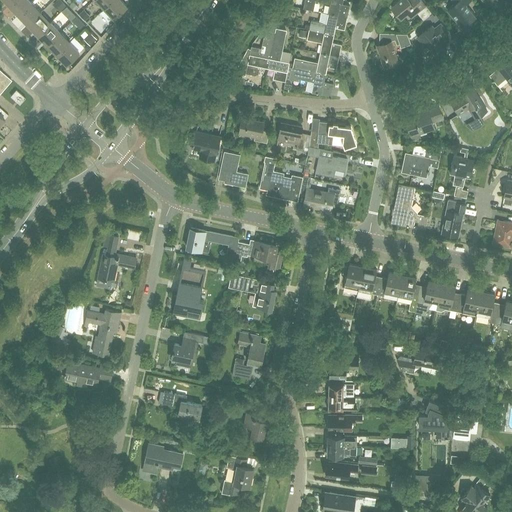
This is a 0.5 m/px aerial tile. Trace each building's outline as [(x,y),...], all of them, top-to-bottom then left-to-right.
[(30,0),(14,0),(9,5),(19,15),(32,2),(30,0)] [(59,0),(56,0),(54,3),(61,10),(66,6),(59,0)] [(74,10),(79,6),(77,4),(74,0),(72,2),(69,4),(74,10)] [(122,0),(112,0),(104,7),(114,18),(127,5),(122,0)] [(338,15),(347,17),(350,5),(341,3),(341,0),(304,0),(303,8),(314,10),(316,0),(330,3),(328,13),(338,15)] [(421,0),(399,0),(391,6),(401,18),(408,12),(411,17),(426,5),(421,0)] [(466,4),(470,0),(452,0),(455,3),(447,9),(462,27),(461,29),(465,33),(473,26),(470,22),(476,16),(466,4)] [(483,0),(483,1),(489,9),(495,4),(496,5),(502,0),(483,0)] [(32,2),(19,15),(29,25),(42,12),(32,2)] [(74,17),(76,15),(71,10),(70,9),(66,12),(65,13),(72,20),(74,17)] [(85,20),(90,15),(84,9),(79,14),(85,20)] [(42,12),(29,25),(38,34),(51,21),(42,12)] [(338,15),(328,13),(326,23),(311,20),(310,25),(309,29),(334,34),(335,27),(345,29),(346,23),(337,21),(338,15)] [(51,21),(38,34),(47,44),(61,31),(51,21)] [(422,41),(416,46),(423,55),(429,50),(433,54),(444,45),(439,38),(447,31),(441,23),(435,28),(432,25),(419,36),(422,41)] [(272,47),(282,49),(286,29),(276,27),(275,31),(269,30),(264,37),(262,48),(251,46),(246,73),(248,63),(254,65),(252,74),(258,75),(260,66),(268,67),(272,47)] [(332,42),(334,34),(309,29),(307,39),(322,42),(320,52),(330,54),(331,48),(340,50),(342,44),(332,42)] [(61,31),(47,44),(57,54),(70,41),(61,31)] [(411,43),(407,33),(380,32),(379,44),(377,44),(384,66),(399,61),(392,40),(395,39),(397,44),(400,43),(401,47),(411,43)] [(97,40),(91,34),(86,40),(91,45),(97,40)] [(70,41),(57,54),(67,64),(80,51),(70,41)] [(279,60),(282,49),(272,47),(268,67),(275,69),(273,78),(280,80),(281,70),(287,71),(285,81),(286,81),(287,76),(289,66),(289,62),(279,60)] [(329,60),(330,54),(320,52),(318,62),(294,57),(292,67),(326,74),(327,66),(337,68),(338,62),(329,60)] [(511,64),(507,58),(497,66),(498,67),(489,74),(497,84),(506,77),(511,84),(511,64)] [(326,74),(292,67),(289,66),(287,76),(314,81),(312,92),(322,94),(323,87),(332,89),(334,83),(324,81),(326,74)] [(7,76),(0,84),(0,85),(4,89),(12,80),(7,76)] [(451,101),(458,113),(469,107),(475,117),(487,110),(472,85),(460,92),(461,95),(451,101)] [(17,89),(11,96),(20,104),(26,97),(17,89)] [(422,138),(420,132),(434,127),(432,121),(443,117),(439,105),(422,111),(423,113),(406,119),(414,140),(422,138)] [(9,115),(4,110),(0,114),(5,119),(9,115)] [(267,142),(270,131),(263,130),(264,122),(242,117),(237,138),(238,138),(239,132),(255,136),(254,140),(267,142)] [(351,126),(345,125),(346,123),(320,120),(318,130),(311,129),(309,146),(314,147),(318,147),(319,142),(332,143),(333,135),(343,136),(343,142),(345,147),(357,143),(351,126)] [(301,132),(302,126),(282,122),(278,138),(298,143),(296,148),(304,150),(308,133),(301,132)] [(195,130),(192,147),(202,149),(200,157),(214,160),(215,152),(217,153),(221,136),(195,130)] [(442,146),(440,146),(425,145),(423,155),(405,151),(401,171),(427,176),(428,171),(429,172),(429,169),(428,169),(429,166),(438,167),(442,146)] [(321,148),(318,147),(314,147),(312,155),(319,156),(315,172),(334,176),(336,167),(345,169),(348,159),(333,156),(332,157),(319,154),(321,148)] [(246,186),(248,173),(237,171),(240,154),(225,151),(221,168),(227,170),(224,182),(246,186)] [(474,160),(454,155),(450,173),(456,174),(454,183),(456,184),(463,185),(465,176),(471,177),(474,160)] [(298,198),(300,192),(303,177),(292,174),(292,177),(283,175),(284,173),(272,170),(267,194),(285,197),(286,195),(298,198)] [(327,192),(309,188),(311,177),(303,175),(303,177),(300,192),(307,193),(304,204),(330,209),(332,201),(338,202),(340,190),(328,187),(327,192)] [(411,206),(409,205),(409,202),(412,203),(415,186),(399,183),(394,208),(395,208),(394,213),(393,213),(391,222),(413,227),(415,220),(418,221),(418,225),(425,227),(428,215),(417,213),(417,212),(411,206)] [(456,184),(454,194),(467,197),(468,190),(462,189),(463,185),(456,184)] [(443,198),(444,198),(445,192),(433,190),(432,196),(435,196),(443,198)] [(443,198),(435,196),(434,204),(441,206),(443,198)] [(465,202),(457,201),(449,199),(442,232),(458,236),(465,202)] [(511,221),(497,219),(495,229),(498,229),(497,234),(495,234),(493,243),(511,246),(511,244),(511,243),(511,221)] [(190,232),(187,247),(202,250),(203,241),(207,242),(208,239),(229,243),(231,243),(230,249),(228,249),(227,255),(235,257),(236,253),(238,241),(239,237),(217,232),(209,231),(206,231),(206,230),(191,227),(190,232)] [(99,277),(114,280),(116,271),(113,270),(115,263),(134,267),(136,258),(115,253),(118,237),(106,234),(104,245),(109,246),(107,254),(103,253),(99,277)] [(238,241),(236,253),(243,255),(247,256),(248,253),(253,254),(270,258),(269,265),(280,267),(283,252),(276,251),(278,245),(255,240),(254,244),(238,241)] [(173,312),(186,314),(200,317),(203,300),(199,299),(205,270),(190,267),(191,259),(184,258),(173,312)] [(359,287),(363,266),(349,263),(349,266),(345,265),(343,271),(347,272),(344,287),(358,289),(359,287)] [(378,294),(381,276),(375,275),(377,268),(363,266),(359,287),(358,289),(358,290),(371,293),(378,294)] [(398,296),(402,274),(389,271),(387,278),(381,276),(378,294),(384,295),(385,293),(398,296)] [(231,275),(229,284),(242,286),(242,289),(257,292),(254,306),(259,306),(272,309),(276,289),(272,288),(273,282),(264,280),(245,276),(239,275),(231,273),(231,275)] [(415,311),(421,285),(415,283),(416,277),(402,274),(398,296),(404,297),(403,299),(411,301),(409,310),(415,311)] [(436,309),(442,282),(428,279),(427,286),(421,285),(415,311),(423,313),(428,307),(436,309)] [(456,310),(460,293),(454,292),(456,285),(442,282),(436,309),(442,310),(445,308),(450,309),(456,310)] [(466,294),(460,293),(456,310),(476,315),(477,313),(477,310),(477,309),(481,290),(467,287),(466,294)] [(495,323),(499,303),(493,301),(495,293),(481,290),(477,309),(477,310),(477,313),(476,315),(489,317),(489,321),(495,323)] [(511,320),(511,300),(506,300),(505,304),(499,303),(495,323),(501,324),(502,319),(511,320)] [(93,352),(108,355),(113,334),(111,334),(112,330),(117,332),(119,321),(118,321),(120,312),(121,312),(121,311),(106,308),(105,313),(87,309),(83,328),(87,329),(89,321),(103,324),(100,336),(96,335),(93,352)] [(350,329),(352,319),(353,313),(336,310),(333,326),(350,329)] [(58,324),(50,344),(61,348),(64,340),(68,332),(66,331),(64,330),(66,327),(58,324)] [(191,361),(195,340),(202,341),(203,335),(185,331),(182,345),(175,343),(172,357),(177,358),(176,363),(187,365),(188,360),(191,361)] [(235,362),(233,368),(232,374),(250,378),(252,372),(254,362),(261,363),(265,343),(259,342),(260,336),(241,332),(239,342),(251,344),(247,365),(235,362)] [(441,361),(433,359),(435,352),(416,348),(414,357),(402,355),(397,359),(403,371),(413,373),(415,366),(419,367),(419,365),(440,369),(441,361)] [(330,376),(346,376),(346,368),(356,368),(356,366),(358,366),(358,354),(345,354),(345,361),(339,361),(339,362),(330,362),(330,368),(328,369),(328,373),(330,375),(330,376)] [(64,378),(97,385),(98,378),(110,381),(113,367),(101,364),(100,367),(76,363),(77,361),(62,358),(61,364),(67,365),(64,378)] [(51,384),(44,382),(41,387),(48,390),(51,384)] [(329,389),(328,396),(354,396),(354,384),(343,383),(330,383),(330,389),(329,389)] [(161,390),(158,402),(162,403),(173,405),(175,399),(176,393),(164,391),(161,390)] [(328,396),(328,402),(329,403),(329,408),(358,409),(356,403),(355,403),(355,396),(354,396),(328,396)] [(444,406),(445,404),(431,398),(430,400),(426,409),(429,410),(429,414),(420,414),(420,424),(442,425),(441,437),(448,437),(452,437),(455,408),(444,407),(444,406)] [(404,412),(411,412),(407,399),(399,399),(399,405),(404,405),(404,412)] [(179,425),(191,428),(194,416),(200,417),(202,404),(181,400),(178,413),(182,414),(179,425)] [(249,445),(262,448),(267,420),(255,418),(256,413),(246,411),(243,425),(252,427),(249,445)] [(454,428),(453,438),(470,440),(472,424),(478,425),(479,415),(455,413),(454,428)] [(361,414),(355,414),(341,414),(341,415),(329,415),(329,421),(327,421),(327,426),(329,426),(329,428),(349,429),(349,422),(355,422),(355,418),(361,419),(361,414)] [(327,437),(327,444),(357,446),(357,436),(344,436),(328,435),(328,437),(327,437)] [(146,471),(156,473),(158,465),(172,468),(173,465),(180,467),(183,452),(163,448),(163,445),(149,442),(146,457),(148,457),(146,471)] [(201,446),(192,444),(191,452),(199,454),(201,446)] [(327,444),(327,451),(328,452),(328,453),(343,454),(343,456),(347,456),(347,454),(356,454),(357,446),(327,444)] [(462,464),(463,456),(452,455),(451,463),(456,463),(462,464)] [(221,492),(231,495),(232,493),(238,494),(240,484),(249,486),(253,467),(245,466),(246,459),(235,456),(235,457),(229,456),(226,466),(234,468),(231,480),(224,479),(221,492)] [(360,456),(359,462),(377,465),(378,459),(360,456)] [(207,462),(201,461),(198,473),(204,474),(207,462)] [(326,474),(348,477),(349,470),(357,471),(358,464),(350,463),(350,462),(341,461),(340,463),(328,462),(327,467),(326,468),(325,473),(326,474)] [(363,464),(362,471),(376,473),(376,466),(363,464)] [(440,476),(415,475),(414,490),(440,491),(440,476)] [(404,484),(393,481),(391,488),(403,491),(404,484)] [(494,481),(490,486),(496,492),(500,486),(494,481)] [(482,511),(487,506),(483,502),(490,492),(477,482),(474,486),(471,484),(461,496),(467,501),(461,508),(465,511),(482,511)] [(355,503),(356,495),(325,490),(323,507),(326,507),(325,511),(351,511),(353,502),(355,503)]
